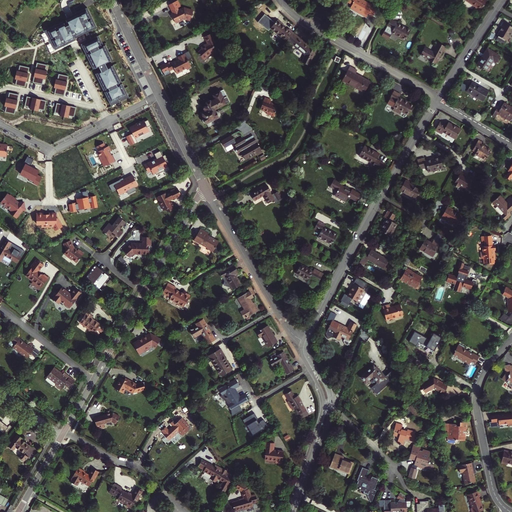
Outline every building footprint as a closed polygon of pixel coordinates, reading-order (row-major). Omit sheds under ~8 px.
[(352,4),(350,7),(366,16),(368,13),(373,16),(377,7),(363,0),(348,0),(347,2),(352,4)] [(487,0),(464,0),(463,2),(474,10),(477,6),(476,5),(477,3),(479,0),(482,0),(486,2),(487,0)] [(177,23),(186,19),(191,21),(195,11),(185,8),(179,11),(178,8),(182,6),(179,1),(170,5),(173,11),(174,10),(175,13),(173,15),(177,23)] [(76,40),(75,38),(97,28),(87,8),(65,18),(67,22),(64,23),(63,21),(45,30),(55,50),(76,40)] [(393,29),(391,33),(405,40),(410,30),(405,27),(404,28),(401,27),(402,25),(397,23),(398,22),(391,18),(386,26),(393,29)] [(270,28),(286,41),(287,40),(293,33),(287,28),(287,29),(281,24),(282,23),(277,20),(270,28)] [(511,26),(503,22),(500,26),(502,27),(497,35),(507,40),(510,34),(511,35),(511,26)] [(317,49),(310,45),(309,46),(293,33),(287,40),(305,55),(302,62),(309,65),(317,49)] [(103,44),(99,35),(81,44),(93,69),(99,67),(101,71),(95,74),(104,91),(105,90),(106,91),(104,92),(111,106),(120,102),(118,99),(119,98),(121,101),(129,97),(122,84),(120,84),(120,83),(121,82),(113,65),(107,68),(105,63),(113,60),(106,45),(102,47),(101,45),(103,44)] [(208,44),(205,45),(201,49),(203,50),(199,55),(205,60),(210,54),(212,53),(212,55),(216,53),(213,44),(215,43),(211,35),(205,37),(208,44)] [(428,58),(428,59),(427,60),(435,64),(445,46),(437,42),(434,48),(435,49),(433,53),(424,48),(421,53),(428,58)] [(496,63),(500,56),(488,48),(477,64),(487,71),(493,61),(496,63)] [(185,54),(178,57),(179,60),(177,61),(177,60),(171,63),(170,62),(166,64),(171,74),(175,72),(176,74),(182,71),(182,70),(186,68),(187,70),(192,68),(185,54)] [(44,79),(45,79),(47,71),(46,70),(47,65),(37,63),(33,82),(43,84),(44,79)] [(17,70),(15,79),(16,79),(15,85),(25,87),(29,67),(20,65),(18,71),(17,70)] [(357,70),(349,66),(342,80),(364,92),(370,81),(355,73),(357,70)] [(56,79),(54,88),(55,88),(54,94),(64,96),(68,76),(58,74),(57,79),(56,79)] [(483,101),(489,92),(472,81),(466,91),(483,101)] [(220,90),(213,94),(215,98),(211,100),(209,99),(207,100),(207,103),(207,105),(206,106),(204,110),(205,111),(202,113),(204,118),(203,118),(203,120),(204,122),(207,123),(209,126),(215,123),(213,120),(220,117),(221,113),(220,111),(217,111),(216,109),(231,101),(228,96),(224,97),(220,90)] [(393,91),(389,98),(396,102),(393,107),(408,115),(414,105),(399,97),(400,94),(393,91)] [(6,97),(4,106),(6,106),(5,112),(15,114),(19,94),(9,92),(8,98),(6,97)] [(30,109),(38,111),(39,109),(44,111),(46,101),(27,96),(24,106),(30,107),(30,109)] [(271,115),(277,105),(270,102),(271,99),(265,97),(260,109),(267,111),(266,113),(271,115)] [(498,113),(510,121),(511,117),(511,106),(504,102),(499,110),(496,109),(493,115),(495,116),(498,113)] [(60,115),(68,117),(69,116),(74,117),(76,107),(57,103),(54,113),(60,114),(60,115)] [(151,125),(148,119),(131,127),(134,132),(125,136),(130,146),(137,142),(135,138),(149,131),(147,127),(151,125)] [(455,139),(460,129),(448,122),(446,124),(440,121),(435,130),(441,134),(443,132),(455,139)] [(253,135),(244,140),(246,142),(248,141),(250,145),(256,141),(253,135)] [(257,152),(261,150),(256,141),(250,145),(248,141),(246,142),(244,140),(243,136),(232,142),(235,146),(233,147),(236,154),(240,152),(243,158),(248,155),(249,157),(254,154),(255,155),(258,154),(257,152)] [(481,144),(482,142),(478,139),(472,150),(475,152),(475,153),(485,160),(491,150),(481,144)] [(116,162),(109,147),(107,148),(104,142),(93,148),(103,168),(116,162)] [(0,155),(6,156),(7,150),(9,150),(9,146),(7,145),(3,145),(0,144),(0,155)] [(373,163),(372,166),(380,171),(384,163),(376,159),(379,154),(364,146),(358,155),(373,163)] [(152,162),(152,161),(144,165),(148,172),(151,170),(153,174),(159,171),(160,173),(165,170),(164,168),(168,166),(166,163),(169,162),(165,155),(163,156),(160,151),(154,154),(158,161),(156,162),(154,161),(152,162)] [(34,159),(27,156),(24,164),(25,164),(20,174),(29,179),(28,180),(38,185),(42,177),(37,175),(39,171),(32,167),(32,166),(31,165),(34,159)] [(424,158),(417,160),(419,168),(427,166),(428,172),(443,167),(440,156),(425,160),(424,158)] [(470,187),(472,187),(475,186),(474,180),(472,180),(466,177),(467,175),(461,171),(453,183),(453,185),(455,186),(458,186),(458,184),(461,186),(464,188),(465,190),(468,189),(468,190),(471,189),(470,189),(470,187)] [(120,180),(109,185),(112,191),(116,189),(119,194),(127,191),(128,194),(136,190),(135,187),(138,185),(135,178),(134,178),(133,175),(122,180),(122,181),(120,182),(120,180)] [(335,195),(346,201),(348,196),(356,200),(360,193),(351,189),(351,190),(341,184),(341,183),(334,179),(330,186),(337,190),(335,195)] [(415,198),(420,189),(409,182),(406,180),(405,180),(399,189),(415,198)] [(249,195),(254,201),(262,195),(267,203),(273,200),(274,202),(281,198),(276,191),(271,195),(268,191),(269,191),(265,185),(249,195)] [(174,190),(170,191),(171,193),(166,196),(165,193),(157,197),(163,211),(166,210),(167,212),(173,210),(172,209),(174,208),(171,203),(169,203),(168,200),(173,198),(174,199),(181,196),(178,189),(175,191),(174,190)] [(1,202),(12,210),(10,213),(16,218),(22,210),(25,209),(23,202),(18,203),(14,200),(16,199),(10,194),(8,196),(6,194),(1,202)] [(511,210),(511,197),(510,196),(505,201),(499,195),(492,202),(495,205),(497,205),(504,213),(501,216),(505,220),(511,214),(510,212),(511,210)] [(97,206),(95,196),(78,199),(78,202),(69,204),(70,212),(97,206)] [(457,224),(462,215),(458,212),(457,213),(453,211),(453,209),(447,206),(441,216),(445,218),(445,217),(448,218),(446,221),(452,224),(453,222),(457,224)] [(390,236),(397,224),(392,221),(395,214),(391,212),(388,211),(388,210),(384,216),(387,218),(380,230),(390,236)] [(61,227),(55,213),(36,214),(36,225),(41,225),(41,227),(53,227),(55,230),(61,227)] [(120,217),(113,225),(110,223),(103,231),(109,236),(112,232),(119,238),(124,232),(121,230),(127,222),(120,217)] [(325,224),(318,221),(314,228),(320,232),(317,237),(331,244),(334,240),(337,234),(328,230),(323,227),(325,224)] [(208,233),(200,228),(193,240),(207,248),(206,249),(212,252),(218,241),(207,235),(208,233)] [(438,232),(433,239),(440,243),(444,236),(438,232)] [(489,264),(494,264),(494,259),(495,259),(494,253),(493,253),(493,249),(495,249),(494,244),(491,244),(490,234),(481,235),(481,240),(483,240),(483,245),(481,245),(482,251),(480,251),(481,258),(483,258),(484,264),(489,263),(489,264)] [(142,244),(132,243),(130,244),(131,245),(124,250),(129,256),(133,253),(148,254),(149,246),(150,246),(151,238),(143,237),(142,244)] [(433,256),(440,243),(433,239),(432,242),(425,238),(419,248),(433,256)] [(16,263),(20,257),(7,249),(11,243),(5,239),(0,246),(0,260),(3,255),(16,263)] [(77,249),(74,247),(70,239),(63,242),(66,247),(64,249),(65,250),(62,254),(70,260),(71,259),(75,263),(83,252),(78,248),(77,249)] [(386,262),(388,260),(371,250),(369,253),(366,252),(359,262),(364,265),(367,259),(383,268),(386,269),(388,264),(386,262)] [(120,256),(118,264),(124,266),(126,259),(120,256)] [(30,282),(29,284),(37,291),(46,279),(36,272),(41,266),(34,260),(28,268),(29,268),(23,277),(30,282)] [(465,275),(467,270),(461,268),(463,264),(458,262),(457,267),(458,267),(456,273),(457,273),(456,276),(448,273),(447,276),(446,277),(445,278),(445,279),(446,280),(445,282),(453,285),(451,290),(454,291),(455,293),(456,292),(459,293),(461,287),(469,290),(471,285),(472,285),(473,285),(475,284),(475,283),(475,282),(475,281),(474,280),(470,279),(470,280),(463,278),(464,275),(465,275)] [(94,284),(95,283),(99,287),(109,275),(104,271),(103,273),(101,272),(103,270),(95,264),(85,277),(94,284)] [(237,272),(232,264),(219,272),(221,277),(224,275),(231,289),(240,284),(234,274),(237,272)] [(312,272),(300,265),(295,274),(307,280),(308,278),(317,283),(322,274),(313,269),(312,272)] [(426,269),(421,266),(417,272),(422,275),(426,269)] [(416,288),(422,277),(406,268),(400,279),(410,284),(408,288),(413,291),(415,288),(416,288)] [(176,288),(168,283),(163,292),(171,297),(170,299),(184,307),(190,296),(185,293),(184,295),(175,289),(176,288)] [(357,300),(364,289),(354,283),(347,294),(344,293),(341,299),(349,304),(352,298),(357,300)] [(511,290),(505,286),(503,290),(503,291),(501,294),(506,296),(507,311),(511,310),(511,290)] [(50,299),(52,300),(52,302),(53,302),(56,304),(59,301),(63,305),(64,306),(66,308),(68,308),(75,298),(76,299),(80,294),(74,289),(69,295),(67,294),(66,295),(63,292),(63,290),(60,288),(50,299)] [(257,309),(254,304),(252,305),(251,302),(248,298),(252,296),(248,291),(240,295),(239,294),(238,295),(238,296),(237,297),(243,309),(239,311),(243,317),(257,309)] [(403,315),(400,304),(390,307),(390,306),(385,315),(386,320),(403,315)] [(87,330),(96,336),(99,331),(100,332),(103,329),(98,325),(98,324),(90,318),(91,316),(82,310),(80,314),(82,316),(78,322),(88,329),(87,330)] [(505,312),(501,317),(511,325),(511,323),(511,313),(510,316),(505,312)] [(189,329),(193,336),(201,331),(207,343),(214,338),(210,331),(209,331),(205,325),(206,324),(202,317),(195,322),(197,325),(192,327),(189,329)] [(344,325),(332,319),(325,332),(327,337),(332,335),(338,339),(340,335),(344,337),(342,340),(344,343),(346,345),(349,339),(348,339),(352,331),(353,331),(357,324),(350,321),(347,327),(346,328),(343,326),(344,325)] [(272,335),(266,325),(255,331),(258,336),(261,334),(267,346),(277,340),(273,335),(272,335)] [(418,345),(419,342),(433,349),(440,336),(432,332),(429,337),(415,330),(409,341),(418,345)] [(160,339),(150,333),(142,337),(143,338),(133,343),(139,354),(150,348),(149,347),(152,345),(154,346),(156,342),(158,343),(160,339)] [(26,346),(14,336),(7,345),(25,359),(33,349),(27,345),(26,346)] [(476,363),(480,356),(473,352),(473,353),(469,351),(468,352),(464,350),(465,348),(459,344),(455,351),(453,354),(459,358),(464,361),(465,360),(467,362),(468,363),(470,364),(472,361),(476,363)] [(220,374),(230,368),(222,355),(223,354),(219,347),(208,354),(220,374)] [(285,373),(293,368),(290,363),(289,363),(281,351),(267,359),(272,366),(279,362),(285,373)] [(511,365),(509,365),(509,364),(503,365),(506,380),(508,382),(509,384),(511,386),(509,387),(511,389),(511,365)] [(378,395),(389,384),(373,365),(361,377),(366,383),(373,376),(378,382),(371,388),(378,395)] [(71,391),(77,384),(67,376),(65,378),(56,371),(49,380),(59,388),(57,390),(62,394),(67,388),(71,391)] [(119,379),(140,391),(144,390),(143,383),(136,384),(125,378),(124,380),(120,377),(119,379)] [(238,384),(235,378),(218,388),(221,394),(224,392),(229,401),(226,402),(230,408),(247,398),(243,392),(238,395),(233,387),(238,384)] [(440,393),(445,384),(442,382),(442,381),(437,378),(436,380),(434,378),(427,380),(425,382),(420,384),(423,391),(428,389),(428,388),(432,387),(438,390),(438,391),(440,393)] [(118,382),(115,388),(123,393),(125,389),(132,393),(140,391),(119,379),(118,381),(118,382)] [(299,413),(300,414),(306,410),(301,402),(297,396),(295,397),(291,390),(289,391),(286,396),(289,401),(288,402),(293,410),(296,408),(297,409),(295,410),(298,414),(299,413)] [(412,413),(416,408),(411,404),(407,408),(412,413)] [(255,406),(243,413),(247,419),(245,420),(251,431),(258,427),(257,425),(268,419),(264,412),(259,415),(257,412),(259,412),(255,406)] [(309,415),(306,410),(300,414),(302,419),(309,415)] [(94,418),(97,429),(104,427),(103,424),(111,421),(116,423),(120,416),(113,412),(94,418)] [(508,426),(511,425),(511,413),(508,414),(508,415),(504,415),(503,414),(497,415),(497,414),(490,415),(491,423),(490,423),(490,428),(497,427),(499,425),(507,424),(508,426)] [(166,427),(161,431),(164,434),(163,434),(169,440),(178,432),(181,435),(189,428),(187,426),(189,425),(182,417),(179,420),(178,419),(175,422),(172,418),(169,421),(172,425),(168,429),(166,427)] [(0,430),(3,433),(8,427),(0,420),(0,430)] [(403,424),(396,423),(393,432),(394,432),(393,435),(399,437),(397,442),(403,444),(405,438),(406,437),(411,438),(411,440),(410,441),(414,442),(416,435),(414,435),(415,432),(407,430),(407,431),(401,429),(403,424)] [(454,425),(449,425),(448,431),(447,431),(447,436),(446,436),(446,443),(454,443),(454,439),(457,439),(457,442),(465,442),(465,433),(466,433),(466,425),(457,425),(457,427),(454,427),(454,425)] [(16,434),(8,446),(14,451),(16,448),(24,454),(30,446),(22,440),(23,439),(16,434)] [(266,442),(265,449),(266,449),(264,460),(275,461),(275,463),(282,464),(283,452),(273,450),(274,443),(266,442)] [(414,465),(407,470),(410,473),(416,469),(415,468),(416,467),(417,466),(418,466),(418,465),(427,468),(433,469),(434,464),(433,462),(429,461),(430,458),(428,458),(429,453),(422,450),(422,452),(420,451),(421,447),(413,445),(410,454),(410,455),(416,457),(415,461),(414,465)] [(511,452),(508,452),(509,450),(502,449),(499,462),(505,463),(505,461),(511,463),(511,452)] [(344,457),(335,454),(334,454),(330,466),(350,474),(354,463),(343,459),(344,457)] [(210,479),(216,482),(218,478),(225,482),(224,484),(227,485),(232,476),(227,472),(227,471),(222,468),(222,469),(219,467),(218,469),(214,467),(211,465),(212,465),(202,459),(198,466),(204,470),(203,471),(212,476),(210,479)] [(476,469),(474,462),(458,465),(460,473),(463,472),(465,484),(476,482),(475,475),(474,475),(474,473),(473,470),(476,469)] [(368,495),(369,500),(370,502),(372,501),(376,490),(373,489),(374,488),(375,488),(378,479),(372,477),(371,479),(369,478),(368,480),(365,478),(366,477),(368,470),(362,467),(357,480),(358,481),(356,486),(359,487),(359,489),(364,491),(363,493),(368,495)] [(73,478),(71,480),(70,482),(77,486),(80,481),(89,487),(92,481),(93,479),(94,480),(99,472),(92,468),(88,475),(85,473),(85,472),(79,468),(78,469),(77,469),(72,477),(73,478)] [(247,486),(239,482),(235,488),(241,491),(243,498),(239,499),(239,501),(232,503),(234,510),(243,508),(243,509),(253,506),(252,504),(258,502),(255,494),(251,496),(249,489),(248,489),(243,490),(243,489),(247,486)] [(132,494),(131,493),(130,494),(128,493),(122,490),(124,488),(116,484),(115,485),(114,485),(110,492),(116,496),(117,494),(119,496),(117,499),(127,504),(126,505),(131,508),(135,500),(137,501),(143,492),(136,488),(132,494)] [(479,498),(478,491),(466,493),(469,507),(468,507),(468,511),(472,511),(480,510),(478,498),(479,498)] [(390,500),(384,500),(384,511),(383,511),(402,511),(407,511),(406,502),(405,502),(405,500),(404,499),(404,498),(403,498),(404,496),(399,493),(396,498),(398,498),(399,499),(398,499),(398,500),(398,501),(398,502),(398,503),(397,503),(397,505),(395,505),(395,503),(395,502),(391,502),(390,500)] [(0,503),(6,507),(10,501),(2,497),(0,499),(0,503)] [(434,508),(431,508),(431,509),(426,510),(427,508),(429,508),(429,501),(419,501),(419,503),(417,504),(416,511),(423,511),(427,511),(426,511),(444,511),(444,504),(438,505),(438,508),(438,509),(434,509),(434,508)]
